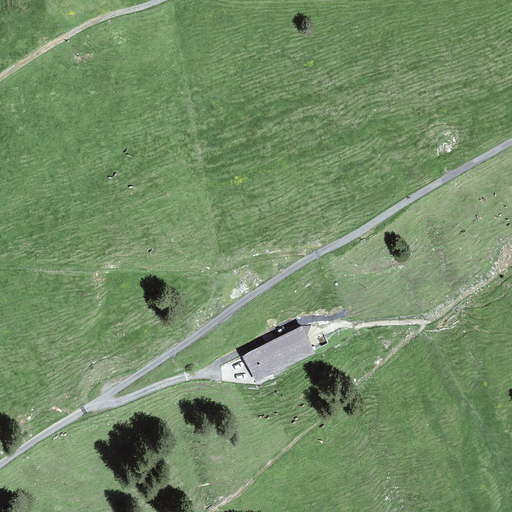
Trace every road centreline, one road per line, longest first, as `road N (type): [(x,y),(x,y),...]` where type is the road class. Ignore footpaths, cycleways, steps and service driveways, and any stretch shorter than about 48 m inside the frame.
road 1 (unclassified): [(0,463),(293,268),(511,141)]
road 2 (track): [(318,254),(232,269),(131,270)]
road 3 (track): [(0,77),(89,23),(159,0)]
road 4 (track): [(314,330),(434,323)]
